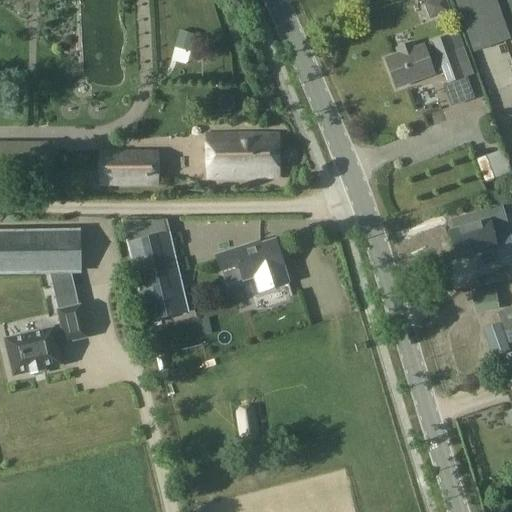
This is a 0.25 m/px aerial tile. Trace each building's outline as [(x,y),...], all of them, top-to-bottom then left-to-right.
[(351,0),(355,11),(370,6),(367,0),(351,0)] [(182,28),(176,38),(189,45),(194,35),(182,28)] [(489,63),(503,58),(491,29),(477,35),(489,63)] [(442,72),(448,85),(464,79),(467,78),(468,79),(475,76),(465,50),(464,50),(458,34),(447,38),(448,40),(424,48),(413,51),(411,46),(396,51),(398,57),(387,61),(397,89),(434,75),(433,75),(435,74),(442,72)] [(496,91),(511,88),(511,81),(511,72),(493,75),(496,91)] [(492,126),(511,118),(511,110),(507,98),(484,107),(492,126)] [(277,138),(209,139),(209,179),(278,178),(277,138)] [(0,143),(0,174),(55,175),(55,144),(0,143)] [(101,152),(101,187),(157,188),(158,152),(101,152)] [(501,206),(449,221),(453,232),(451,233),(458,259),(461,259),(470,256),(496,249),(511,245),(501,206)] [(80,232),(0,232),(0,274),(49,274),(58,313),(78,308),(70,274),(80,274),(80,232)] [(184,317),(170,257),(165,236),(129,244),(148,326),(184,317)] [(225,259),(219,261),(222,272),(227,286),(257,276),(263,292),(288,284),(284,267),(275,242),(258,248),(257,245),(223,256),(225,259)] [(457,262),(460,274),(482,269),(480,257),(457,262)] [(495,290),(470,294),(473,308),(497,304),(495,290)] [(51,332),(5,343),(13,377),(29,373),(30,377),(43,374),(43,370),(59,367),(53,342),(63,340),(64,345),(86,340),(80,314),(78,308),(58,313),(57,313),(58,318),(61,332),(51,334),(51,332)] [(511,309),(498,314),(509,346),(511,344),(511,309)] [(499,324),(483,330),(494,360),(510,354),(499,324)] [(237,412),(237,413),(237,414),(240,438),(241,440),(243,440),(245,441),(246,441),(255,440),(256,439),(258,438),(258,436),(258,435),(258,433),(255,411),(254,410),(253,409),(251,407),(250,407),(241,408),(239,410),(237,412)]
